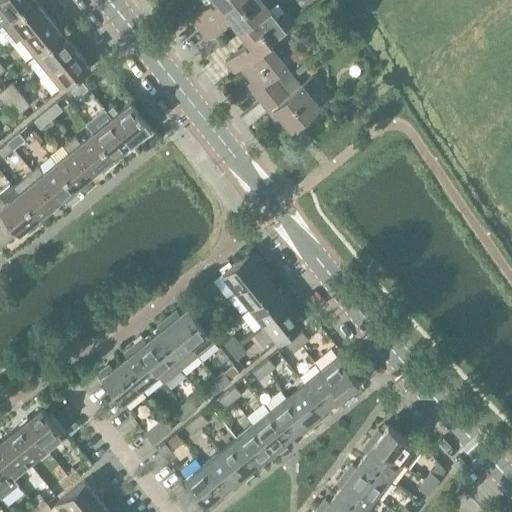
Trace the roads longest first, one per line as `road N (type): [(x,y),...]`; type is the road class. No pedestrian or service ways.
road 1 (tertiary): [(511,470),(389,338),(114,0)]
road 2 (residential): [(173,511),(71,393)]
